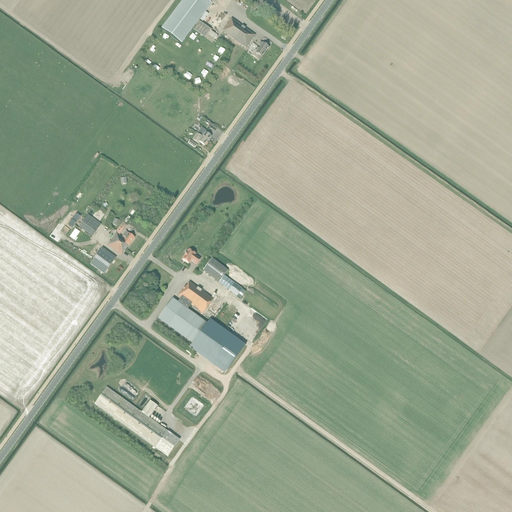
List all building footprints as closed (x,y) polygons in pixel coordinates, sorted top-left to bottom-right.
[(206,0),(183,0),(162,29),(181,44),(212,4),(206,0)] [(231,19),(222,32),(246,49),(255,36),(231,19)] [(199,22),(193,30),(205,38),(210,29),(199,22)] [(215,39),(217,36),(210,31),(208,34),(215,39)] [(259,49),(265,53),(269,48),(261,42),(259,45),(261,47),(259,49)] [(259,61),(265,53),(259,49),(257,47),(251,56),(259,61)] [(199,131),(197,134),(208,142),(211,137),(205,133),(206,131),(201,128),(199,131)] [(208,142),(197,134),(193,140),(198,143),(199,142),(205,146),(208,142)] [(76,214),(68,225),(72,228),(80,217),(76,214)] [(91,236),(100,225),(88,216),(79,227),(91,236)] [(116,246),(122,238),(120,236),(127,226),(123,223),(116,231),(118,232),(108,246),(121,255),(124,252),(116,246)] [(126,232),(122,238),(116,246),(124,252),(125,252),(135,238),(126,232)] [(102,249),(90,265),(104,275),(116,258),(102,249)] [(186,254),(183,259),(189,264),(191,261),(196,265),(200,260),(195,256),(196,255),(189,250),(189,251),(188,251),(187,251),(186,251),(185,252),(186,253),(186,254)] [(211,260),(202,272),(237,297),(242,290),(224,277),(227,272),(211,260)] [(202,316),(202,315),(213,300),(190,283),(186,287),(185,286),(178,296),(181,298),(177,303),(172,299),(158,320),(192,344),(227,370),(245,346),(210,320),(207,324),(187,310),(191,305),(193,306),(192,309),(202,316)] [(106,388),(94,404),(167,457),(179,441),(148,418),(157,406),(151,402),(142,414),(106,388)]
